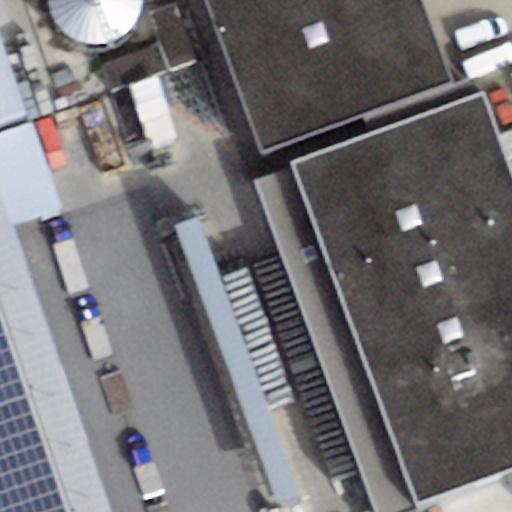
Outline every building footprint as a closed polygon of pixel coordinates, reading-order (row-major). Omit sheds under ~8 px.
[(65,39),(79,47),(95,51),(111,49),(125,42),(137,31),(144,17),(146,1),(145,0),(49,0),(49,11),(55,26),(65,39)] [(424,0),(202,0),(261,159),(455,87),(424,0)] [(160,16),(174,65),(196,59),(182,10),(160,16)] [(0,130),(28,121),(0,35),(0,130)] [(511,174),(482,93),(292,163),(294,170),(420,510),(511,473),(511,174)] [(28,121),(0,130),(0,309),(68,511),(111,511),(15,227),(59,213),(28,121)] [(373,511),(413,511),(420,510),(294,170),(253,185),(373,511)] [(0,511),(68,511),(0,309),(0,511)]
